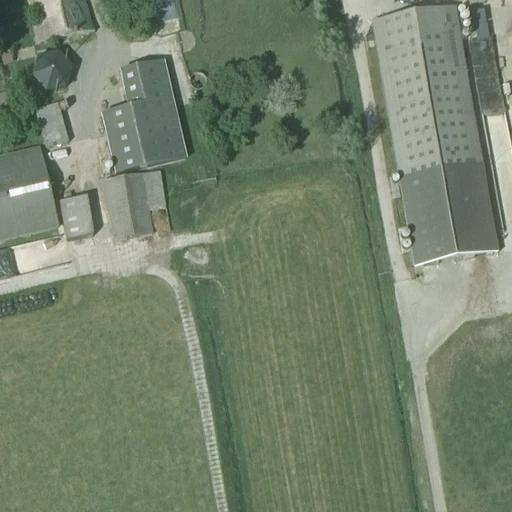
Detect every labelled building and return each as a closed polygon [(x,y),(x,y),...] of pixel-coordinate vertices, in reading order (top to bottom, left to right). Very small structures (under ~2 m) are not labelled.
[(26,0),(36,49),(94,36),(82,0),(26,0)] [(466,0),(468,8),(484,5),(483,0),(466,0)] [(453,10),(370,25),(413,270),(496,256),(453,10)] [(65,92),(72,71),(57,56),(36,60),(30,81),(44,97),(65,92)] [(114,180),(186,162),(162,63),(119,73),(128,110),(99,117),(114,180)] [(44,153),(67,147),(57,107),(33,114),(44,153)] [(0,245),(58,232),(39,151),(0,159),(0,245)] [(158,175),(101,184),(111,244),(152,237),(148,214),(165,211),(158,175)] [(64,244),(92,240),(86,200),(58,205),(64,244)]
